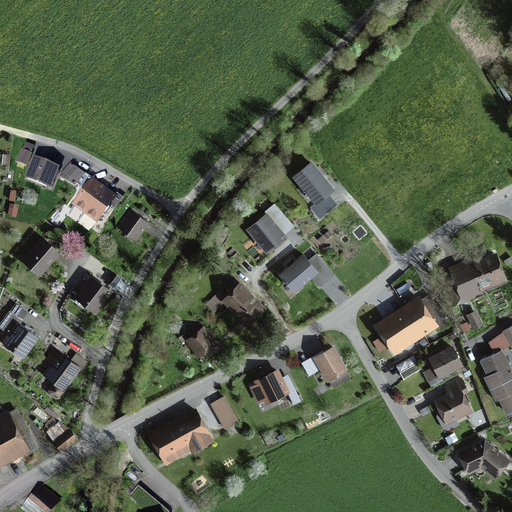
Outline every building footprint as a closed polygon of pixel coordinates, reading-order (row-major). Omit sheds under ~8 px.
[(25,166),(30,155),(21,151),(17,163),(25,166)] [(334,187),(310,158),(291,173),(315,202),(334,187)] [(34,161),(26,179),(46,187),(49,178),(52,179),(54,174),(56,170),(34,161)] [(71,181),(77,170),(70,166),(64,177),(71,181)] [(79,221),(80,220),(81,223),(88,229),(91,228),(95,223),(102,214),(104,215),(108,210),(106,208),(114,198),(105,192),(102,190),(99,188),(91,182),(84,191),(82,190),(78,195),(80,197),(73,206),(73,207),(68,213),(69,216),(76,222),(79,221)] [(148,222),(131,210),(118,228),(126,234),(128,231),(136,237),(134,240),(148,222)] [(288,240),(268,216),(248,232),(268,256),(288,240)] [(43,263),(46,265),(58,252),(43,238),(24,260),(36,270),(43,263)] [(302,252),(279,272),(293,289),(317,269),(302,252)] [(503,279),(494,256),(444,277),(454,303),(474,296),(471,289),(479,286),(479,288),(503,279)] [(85,304),(95,312),(110,291),(91,277),(73,302),(74,302),(79,296),(87,302),(85,304)] [(225,300),(246,321),(260,308),(239,286),(225,300)] [(437,326),(421,301),(406,311),(422,336),(437,326)] [(24,329),(24,328),(15,322),(18,318),(21,320),(26,312),(15,304),(0,324),(0,327),(4,330),(0,335),(0,341),(11,349),(12,347),(23,355),(21,357),(22,357),(37,337),(27,330),(26,331),(24,329)] [(380,328),(396,352),(422,336),(406,311),(380,328)] [(473,327),(480,324),(475,314),(468,317),(473,327)] [(461,327),(464,333),(470,330),(466,324),(461,327)] [(511,325),(502,331),(511,346),(511,344),(511,325)] [(201,332),(192,339),(200,351),(210,344),(201,332)] [(469,345),(463,333),(458,336),(461,341),(464,347),(469,345)] [(345,369),(332,347),(315,357),(327,379),(345,369)] [(451,347),(430,358),(439,376),(460,365),(451,347)] [(63,388),(78,368),(54,350),(45,361),(52,366),(45,375),(56,383),(53,384),(48,390),(48,394),(55,398),(58,398),(63,392),(63,388)] [(511,373),(500,350),(480,360),(487,375),(483,377),(494,400),(499,398),(506,413),(511,410),(511,373)] [(399,373),(403,379),(420,369),(417,362),(399,373)] [(266,401),(286,392),(276,371),(256,381),(266,401)] [(441,412),(444,413),(448,420),(469,410),(461,394),(467,391),(464,387),(436,401),(441,412)] [(223,397),(211,404),(225,429),(237,422),(223,397)] [(209,437),(194,410),(151,434),(166,461),(186,450),(184,447),(188,444),(191,450),(192,449),(191,448),(209,437)] [(0,456),(23,445),(27,454),(36,449),(27,434),(20,438),(7,413),(6,411),(0,414),(0,456)] [(47,432),(53,441),(61,451),(76,439),(69,429),(61,421),(60,422),(47,432)] [(467,467),(477,462),(494,476),(507,461),(484,441),(459,453),(466,468),(467,468),(467,467)] [(165,511),(138,488),(129,498),(144,511),(165,511)] [(45,511),(52,505),(39,494),(28,505),(36,511),(45,511)]
